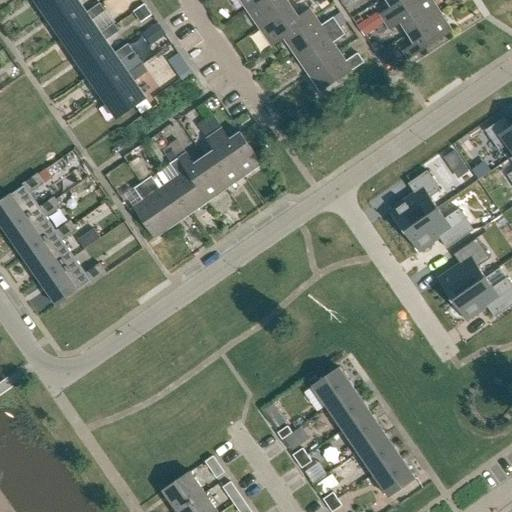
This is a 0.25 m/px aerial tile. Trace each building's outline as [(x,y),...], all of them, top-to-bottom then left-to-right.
[(36,0),(47,15),(69,0),(36,0)] [(69,0),(47,15),(61,35),(88,17),(86,14),(77,2),(79,0),(69,0)] [(241,0),(249,11),(264,0),(241,0)] [(264,0),(249,11),(261,29),(291,8),(286,0),(264,0)] [(386,24),(421,0),(387,0),(392,8),(380,16),(385,23),(386,24)] [(408,34),(440,14),(431,0),(421,0),(386,24),(390,31),(402,24),(408,34)] [(61,35),(76,56),(102,38),(101,35),(91,22),(106,12),(101,4),(86,14),(88,17),(61,35)] [(261,29),(273,46),(316,17),(310,10),(298,18),(291,8),(261,29)] [(359,26),(365,36),(385,23),(380,16),(378,13),(359,26)] [(404,52),(409,60),(452,32),(440,14),(408,34),(415,45),(404,52)] [(285,39),(297,56),(339,27),(334,19),(322,27),(316,17),(273,46),(273,47),(285,39)] [(76,56),(90,76),(117,58),(115,56),(106,43),(120,33),(115,25),(101,35),(102,38),(76,56)] [(297,56),(309,74),(340,53),(334,44),(345,36),(339,27),(297,56)] [(90,76),(104,97),(130,78),(128,76),(120,63),(134,53),(129,46),(115,56),(117,58),(90,76)] [(309,74),(322,92),(364,63),(359,55),(347,63),(340,53),(309,74)] [(392,57),(388,64),(394,68),(398,60),(392,57)] [(104,97),(118,118),(145,99),(134,83),(148,74),(143,66),(128,76),(130,78),(104,97)] [(192,74),(187,67),(177,74),(181,81),(192,74)] [(511,148),(511,127),(511,128),(504,118),(486,131),(499,151),(509,144),(511,148)] [(215,135),(244,177),(262,164),(241,133),(231,140),(223,129),(215,135)] [(205,158),(226,189),(244,177),(215,135),(207,140),(215,151),(205,158)] [(455,151),(445,158),(458,177),(468,171),(455,151)] [(180,159),(209,201),(226,189),(205,158),(195,165),(187,154),(180,159)] [(170,183),(191,214),(209,201),(180,159),(171,165),(179,177),(170,183)] [(405,231),(438,208),(431,198),(441,191),(427,171),(408,184),(415,194),(391,211),(405,231)] [(24,186),(0,202),(0,223),(7,234),(42,210),(40,207),(31,194),(45,184),(38,174),(22,184),(24,186)] [(144,184),(173,226),(191,214),(170,183),(160,190),(152,178),(144,184)] [(134,208),(155,238),(173,226),(144,184),(135,190),(143,201),(134,208)] [(61,208),(54,197),(40,207),(42,210),(7,234),(24,258),(58,233),(56,231),(47,218),(61,208)] [(445,219),(438,208),(405,231),(419,252),(439,238),(447,249),(474,231),(459,209),(445,219)] [(75,257),(63,241),(78,231),(71,221),(56,231),(58,233),(24,258),(40,281),(74,258),(75,257)] [(438,280),(452,301),(486,277),(472,257),(438,280)] [(57,306),(104,273),(95,261),(82,270),(74,258),(40,281),(57,306)] [(493,288),(486,277),(452,301),(466,321),(487,307),(495,318),(511,306),(511,285),(507,278),(493,288)] [(355,390),(339,367),(313,386),(328,409),(355,390)] [(370,412),(355,390),(328,409),(344,431),(370,412)] [(273,404),(263,410),(269,419),(279,413),(273,404)] [(385,435),(370,412),(344,431),(359,453),(385,435)] [(282,440),(292,433),(288,426),(278,433),(282,440)] [(400,457),(385,435),(359,453),(374,475),(400,457)] [(293,455),(298,462),(308,455),(303,449),(293,455)] [(312,462),(308,455),(298,462),(302,469),(312,462)] [(206,462),(217,478),(225,473),(214,457),(206,462)] [(416,479),(400,457),(374,475),(390,498),(416,479)] [(318,480),(326,495),(362,477),(354,462),(318,480)] [(163,491),(178,511),(205,493),(191,472),(163,491)] [(231,482),(225,486),(223,488),(234,504),(235,504),(243,498),(242,498),(231,482)] [(178,511),(218,511),(205,493),(178,511)] [(328,506),(338,499),(333,493),(323,500),(328,506)] [(252,511),(243,498),(235,504),(240,511),(252,511)] [(333,511),(342,506),(338,499),(328,506),(331,511),(333,511)]
